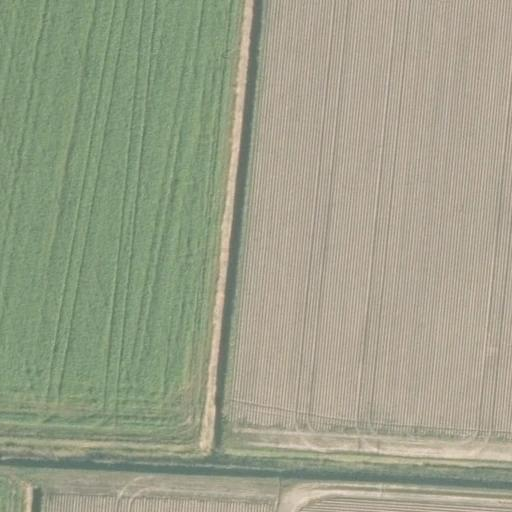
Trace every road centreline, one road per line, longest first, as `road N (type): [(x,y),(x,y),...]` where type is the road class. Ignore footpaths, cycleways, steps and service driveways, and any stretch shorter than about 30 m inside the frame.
road 1 (track): [(276,511),(278,492),(511,501)]
road 2 (track): [(49,483),(278,492)]
